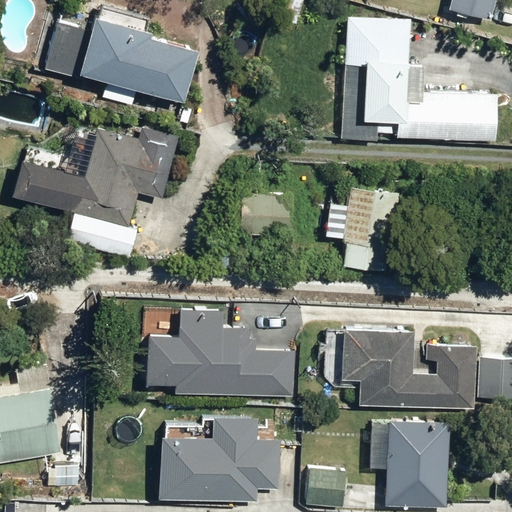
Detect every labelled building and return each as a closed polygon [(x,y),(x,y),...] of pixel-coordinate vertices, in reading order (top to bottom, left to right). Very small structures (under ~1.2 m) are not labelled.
[(299,0),(282,0),(281,6),(296,10),(299,0)] [(446,0),(446,3),(488,14),(491,0),(446,0)] [(79,64),(179,93),(193,42),(145,28),(146,23),(90,6),(85,24),(54,15),(40,62),(77,72),(79,64)] [(338,133),(375,135),(375,127),(393,128),(393,130),(493,135),(495,88),(423,85),(423,95),(404,94),(408,13),(345,10),(338,133)] [(65,236),(125,253),(134,224),(125,221),(134,187),(144,189),(159,140),(93,119),(79,169),(18,152),(8,187),(74,206),(65,236)] [(246,165),(247,182),(258,181),(257,164),(246,165)] [(341,260),(382,265),(385,242),(390,243),(396,187),(348,181),(347,199),(327,197),(323,231),(341,233),(341,237),(344,237),(341,260)] [(237,231),(292,231),(293,190),(238,189),(237,231)] [(453,228),(469,240),(480,226),(464,214),(453,228)] [(214,263),(225,263),(225,244),(214,244),(214,263)] [(147,388),(292,394),(294,352),(250,350),(251,327),(221,325),(221,309),(179,308),(178,336),(149,335),(147,388)] [(356,398),(471,403),(473,340),(424,339),(424,354),(434,355),(434,368),(410,367),(411,325),(340,321),(338,374),(357,374),(356,398)] [(507,352),(481,352),(480,399),(506,400),(507,352)] [(0,457),(42,451),(47,481),(98,472),(83,379),(47,384),(43,360),(13,364),(17,387),(0,389),(0,457)] [(280,482),(283,432),(260,431),(261,409),(218,406),(217,430),(167,427),(164,478),(165,478),(164,489),(260,494),(260,481),(280,482)] [(383,500),(444,503),(447,416),(387,414),(383,500)] [(155,462),(115,460),(114,482),(154,483),(155,462)] [(304,499),(340,502),(343,467),(306,463),(304,499)]
